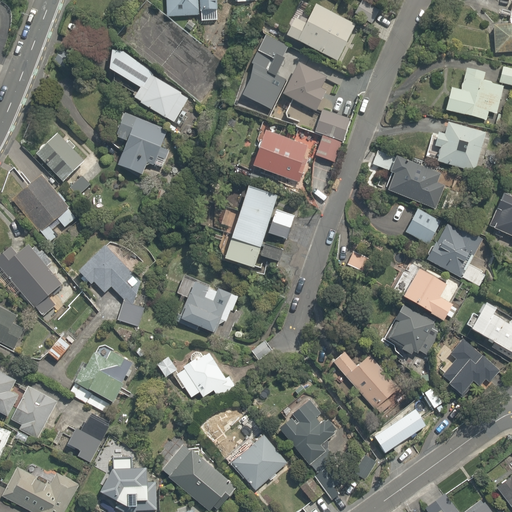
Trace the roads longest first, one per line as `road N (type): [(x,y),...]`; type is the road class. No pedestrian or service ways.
road 1 (residential): [(290,337),(418,0)]
road 2 (tertiary): [(511,413),(370,511)]
road 3 (secondary): [(0,125),(48,0)]
